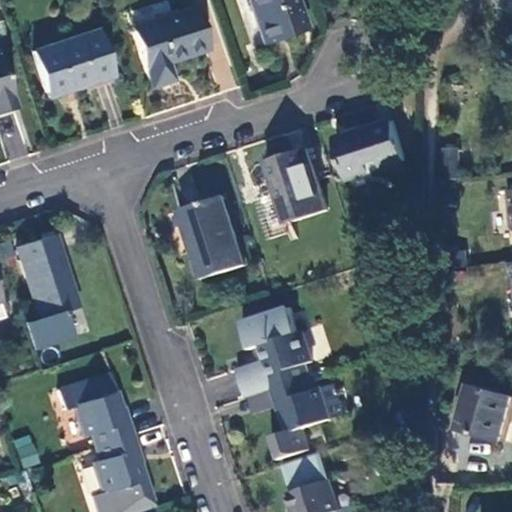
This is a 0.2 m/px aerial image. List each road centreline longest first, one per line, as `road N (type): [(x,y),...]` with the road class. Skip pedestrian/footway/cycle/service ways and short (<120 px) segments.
road 1 (residential): [(106,165),(217,511)]
road 2 (residential): [(106,165),(309,99)]
road 3 (residential): [(309,99),(377,78),(380,46),(366,36),(344,39),(320,91)]
